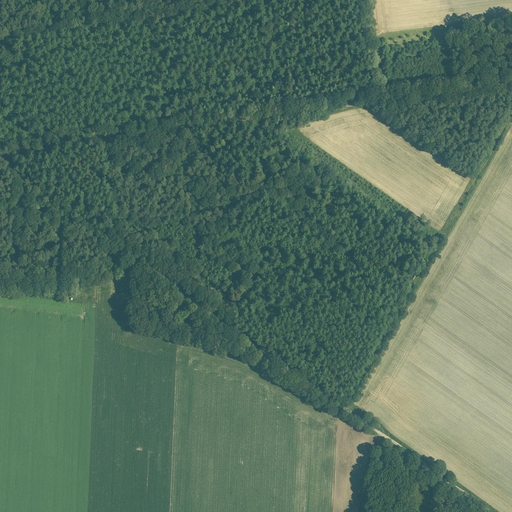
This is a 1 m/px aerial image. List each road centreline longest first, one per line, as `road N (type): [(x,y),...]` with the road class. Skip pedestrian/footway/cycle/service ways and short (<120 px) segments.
road 1 (unclassified): [(0,150),(511,82)]
road 2 (track): [(0,154),(344,407)]
road 3 (track): [(511,111),(344,407)]
